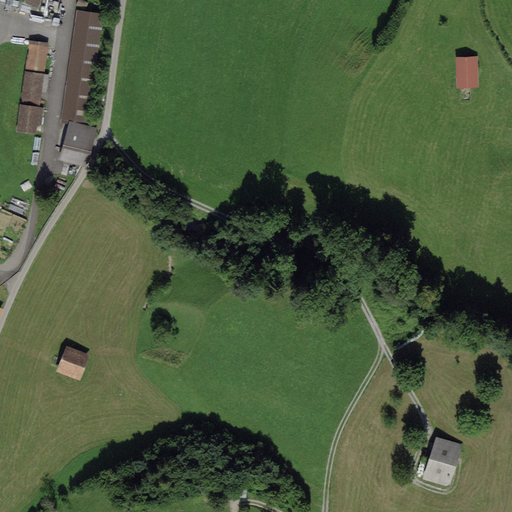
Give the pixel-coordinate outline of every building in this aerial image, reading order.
[(75,15),(62,117),(87,120),(100,18),(75,15)] [(475,84),(474,59),(459,60),(460,84),(475,84)] [(40,99),(43,74),(26,71),(22,97),(40,99)] [(73,124),(64,157),(85,162),(93,129),(73,124)] [(69,349),(61,369),(78,376),(86,356),(69,349)] [(459,447),(439,441),(427,476),(447,483),(459,447)]
